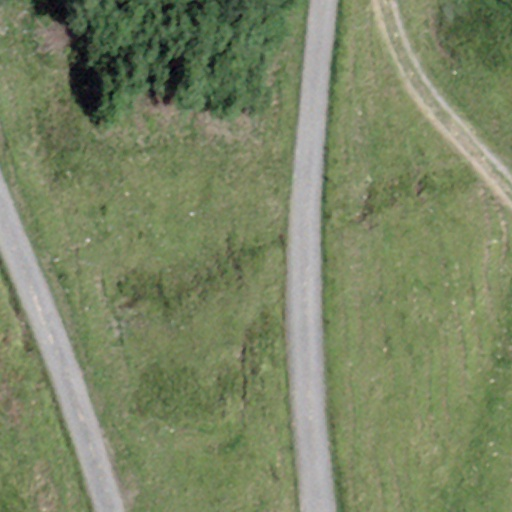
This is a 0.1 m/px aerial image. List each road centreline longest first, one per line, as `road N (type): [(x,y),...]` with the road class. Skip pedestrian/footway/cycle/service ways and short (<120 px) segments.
road 1 (unclassified): [(334,0),(323,308),(345,511)]
road 2 (unclassified): [(115,511),(0,181)]
road 3 (track): [(511,196),(398,64),(389,0)]
